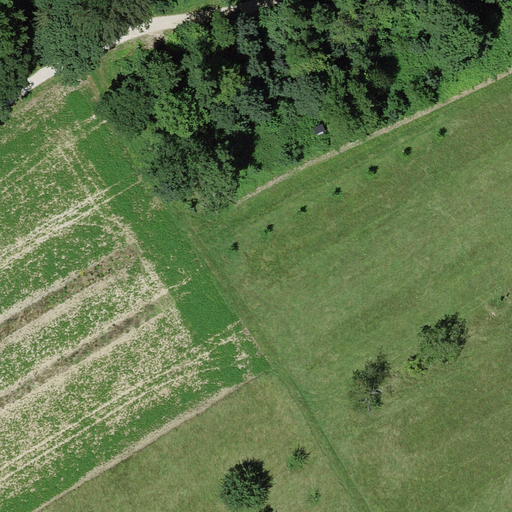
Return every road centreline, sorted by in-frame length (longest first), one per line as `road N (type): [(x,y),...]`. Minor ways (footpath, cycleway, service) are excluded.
road 1 (track): [(78,55),(370,511)]
road 2 (track): [(0,111),(78,55),(267,0)]
